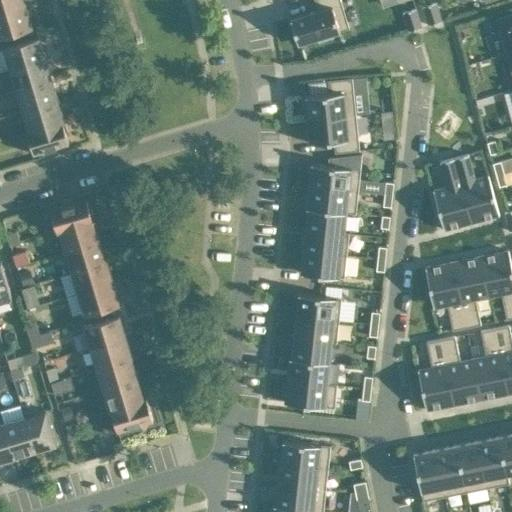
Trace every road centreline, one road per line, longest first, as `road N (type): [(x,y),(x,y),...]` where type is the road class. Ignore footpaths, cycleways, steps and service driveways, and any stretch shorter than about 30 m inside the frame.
road 1 (residential): [(371,426),(386,420),(415,72),(397,43),(243,84)]
road 2 (residential): [(249,122),(250,203),(226,416)]
road 3 (residential): [(249,122),(0,195)]
road 4 (residential): [(71,511),(194,474),(217,478)]
road 5 (residential): [(226,416),(371,426)]
